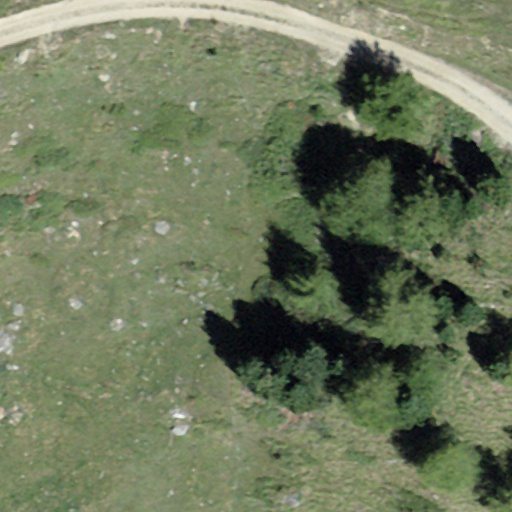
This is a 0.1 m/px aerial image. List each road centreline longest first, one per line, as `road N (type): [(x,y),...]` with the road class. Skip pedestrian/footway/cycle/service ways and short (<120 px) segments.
road 1 (unclassified): [(172,0),(355,41),(465,91),(511,127)]
road 2 (unclassified): [(0,31),(118,0)]
